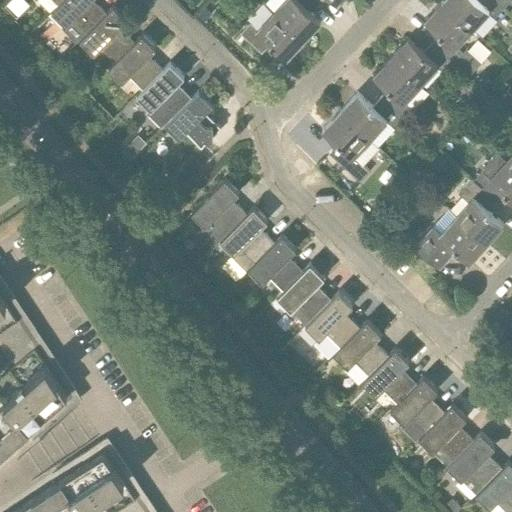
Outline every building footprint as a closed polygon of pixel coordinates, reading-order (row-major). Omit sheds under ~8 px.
[(86,31),(106,11),(94,0),(60,0),(58,3),(51,10),(66,24),(72,18),(86,31)] [(281,0),(272,10),(303,38),(320,20),(310,10),(318,1),(316,0),(281,0)] [(432,42),(453,62),(468,76),(482,61),(467,47),(463,51),(456,46),(473,28),(441,0),(424,19),(440,33),(432,42)] [(495,17),(504,7),(497,0),(441,0),(473,28),(489,11),(495,17)] [(114,60),(134,39),(120,26),(127,18),(113,4),(106,11),(86,31),(80,38),(94,52),(100,46),(114,60)] [(286,57),(303,38),(272,10),(257,27),(250,21),(240,32),(262,52),(270,43),(286,57)] [(143,88),(163,68),(149,54),(156,46),(141,32),(134,39),(114,60),(108,66),(122,80),(129,74),(143,88)] [(444,72),(453,62),(432,42),(423,50),(408,36),(391,55),(422,83),(438,66),(444,72)] [(381,96),(402,116),(411,106),(405,101),(422,83),(391,55),(374,73),(389,87),(381,96)] [(164,121),(191,96),(177,82),(184,75),(170,60),(163,68),(143,88),(136,94),(151,108),(147,112),(160,124),(164,121)] [(213,137),(213,134),(221,125),(205,110),(213,103),(211,101),(211,90),(200,90),(198,89),(191,96),(164,121),(179,136),(185,130),(201,145),(209,138),(213,137)] [(393,126),(402,116),(381,96),(373,105),(357,91),(340,110),(371,138),(387,121),(393,126)] [(360,180),(370,170),(355,155),(371,138),(340,110),(323,128),(338,142),(329,152),(360,180)] [(511,197),(511,163),(505,157),(489,175),(483,170),(474,180),(496,199),(504,191),(511,197)] [(212,246),(220,238),(246,212),(232,198),(239,190),(225,176),(192,210),(205,224),(198,231),(212,246)] [(455,213),(486,241),(503,222),(488,208),(496,199),(474,180),(471,177),(458,191),(468,199),(455,213)] [(255,260),(275,240),(260,226),(268,219),(253,205),(246,212),(220,238),(234,252),(241,246),(255,260)] [(469,260),(486,241),(455,213),(439,232),(432,226),(415,245),(437,265),(454,246),(469,260)] [(283,288),(303,268),(289,254),(296,247),(282,233),(275,240),(255,260),(248,267),(262,281),(269,274),(283,288)] [(233,254),(224,264),(239,277),(248,267),(233,254)] [(305,323),(332,296),(317,282),(324,275),(310,261),(303,268),(283,288),(277,294),(305,323)] [(340,344),(360,325),(346,310),(353,303),(339,289),(332,296),(305,323),(319,337),(326,330),(340,344)] [(6,290),(0,294),(0,308),(13,300),(6,290)] [(13,300),(0,308),(0,323),(19,310),(13,300)] [(19,310),(0,323),(0,337),(26,321),(19,310)] [(368,373),(388,353),(374,339),(381,331),(367,317),(360,325),(340,344),(333,351),(347,365),(354,358),(368,373)] [(26,321),(0,337),(0,342),(5,349),(33,331),(26,321)] [(33,331),(5,349),(11,359),(39,341),(33,331)] [(39,341),(11,359),(18,369),(46,351),(39,341)] [(396,401),(417,381),(402,367),(410,360),(395,345),(388,353),(368,373),(362,379),(376,393),(382,387),(396,401)] [(46,351),(18,369),(25,379),(53,361),(46,351)] [(55,406),(67,396),(46,365),(31,378),(17,390),(5,401),(30,429),(42,418),(55,406)] [(425,429),(445,409),(431,395),(438,388),(424,374),(417,381),(396,401),(390,407),(404,421),(411,415),(425,429)] [(0,428),(13,444),(30,429),(5,401),(0,405),(0,428)] [(454,457),(473,437),(459,423),(466,416),(452,402),(445,409),(425,429),(418,436),(432,450),(439,443),(454,457)] [(0,455),(13,444),(0,428),(0,455)] [(482,485),(502,465),(488,451),(495,444),(481,430),(473,437),(454,457),(446,464),(460,478),(468,471),(482,485)] [(113,491),(124,483),(104,452),(92,459),(82,466),(77,469),(61,480),(82,511),(98,501),(113,491)] [(509,511),(511,511),(511,461),(509,458),(502,465),(482,485),(476,491),(490,506),(496,499),(509,511)] [(130,478),(102,497),(109,507),(137,488),(130,478)] [(56,511),(80,511),(82,511),(61,480),(43,492),(56,511)] [(137,488),(109,507),(112,511),(122,511),(144,498),(137,488)] [(30,511),(56,511),(43,492),(25,504),(30,511)] [(144,498),(122,511),(144,511),(150,508),(144,498)]
